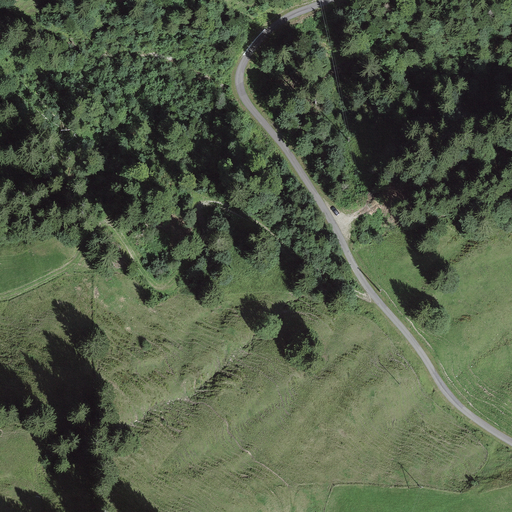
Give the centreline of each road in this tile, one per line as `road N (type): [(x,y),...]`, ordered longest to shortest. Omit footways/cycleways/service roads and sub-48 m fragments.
road 1 (track): [(511,442),(446,392),(242,91),(240,69),(272,26),(328,0)]
road 2 (track): [(0,296),(73,261),(105,217),(151,280),(167,284),(201,245),(205,202),(243,215),(302,262),(378,301)]
